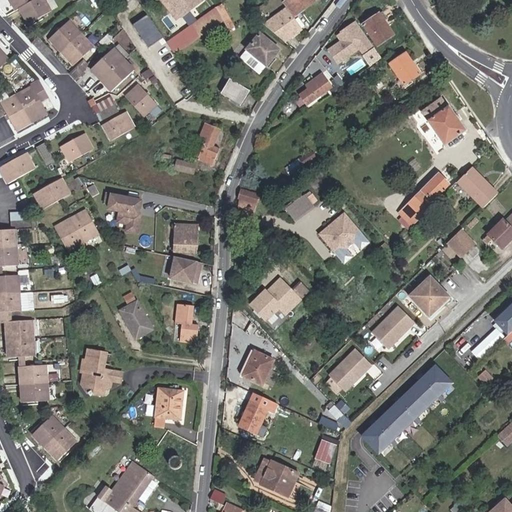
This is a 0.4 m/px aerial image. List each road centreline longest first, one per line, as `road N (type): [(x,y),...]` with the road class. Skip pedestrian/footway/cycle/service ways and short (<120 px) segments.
road 1 (residential): [(355,0),(257,136),(233,194),(208,511)]
road 2 (residential): [(0,14),(72,95),(73,112),(63,126),(0,153)]
